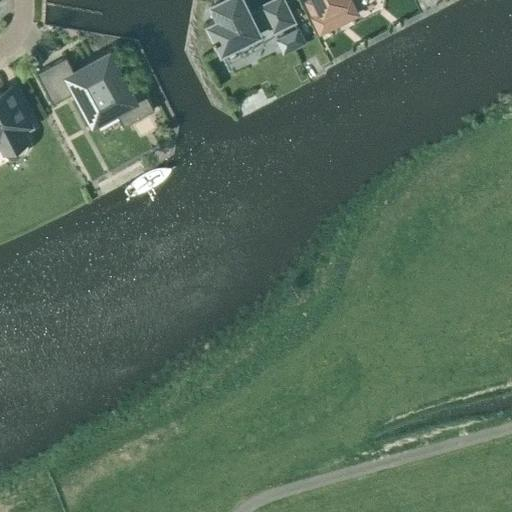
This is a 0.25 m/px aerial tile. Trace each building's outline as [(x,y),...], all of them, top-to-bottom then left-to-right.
[(215,16),(204,21),(220,54),(263,33),(261,30),(268,26),(272,33),(295,21),(284,0),(265,0),(257,4),(258,7),(252,10),(246,0),(210,0),(208,1),(215,16)] [(307,0),(305,1),(320,31),(357,13),(350,0),(307,0)] [(298,27),(275,39),(282,54),(305,42),(298,27)] [(109,53),(75,72),(66,56),(36,72),(53,103),(78,90),(94,119),(114,108),(123,126),(154,109),(137,78),(125,85),(109,53)] [(28,140),(23,128),(31,124),(12,85),(0,90),(0,143),(4,152),(10,156),(17,156),(24,152),(28,147),(28,140)]
